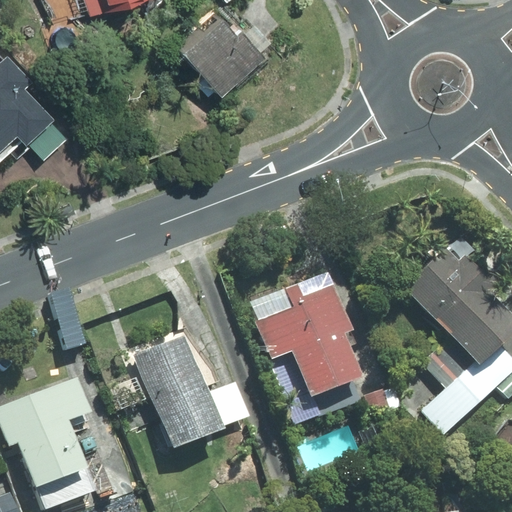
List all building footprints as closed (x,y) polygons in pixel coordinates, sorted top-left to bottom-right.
[(137,0),(81,0),(87,16),(137,0)] [(217,96),(260,56),(235,28),(230,32),(209,11),(171,45),(217,96)] [(0,156),(19,140),(23,144),(27,141),(43,158),(66,138),(49,119),(51,118),(23,87),(30,81),(7,56),(0,62),(0,156)] [(400,287),(472,362),(440,393),(463,416),(491,389),(504,403),(511,395),(511,371),(511,370),(511,362),(496,346),(511,330),(511,320),(488,295),(493,290),(461,257),(456,262),(442,247),(400,287)] [(254,321),(268,358),(289,350),(307,395),(358,376),(341,333),(350,330),(327,271),(283,288),(291,306),(254,321)] [(220,429),(181,336),(131,356),(169,449),(220,429)] [(73,379),(0,407),(0,434),(5,447),(15,444),(41,511),(92,492),(65,422),(87,413),(73,379)] [(360,396),(368,418),(396,408),(390,389),(379,392),(378,389),(360,396)]
